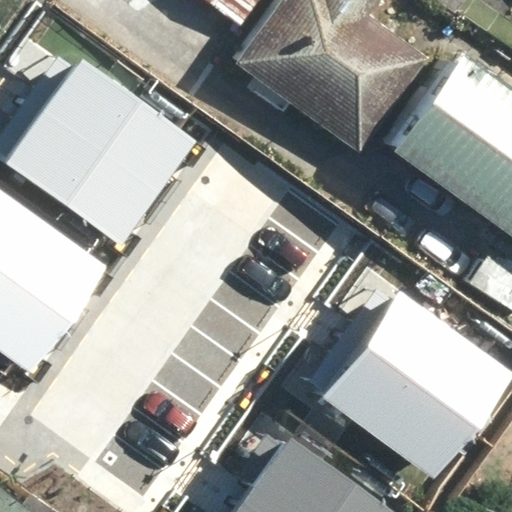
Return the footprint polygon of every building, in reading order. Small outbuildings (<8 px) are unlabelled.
[(254,0),(205,0),(236,24),(254,0)] [(268,0),(232,51),(257,69),(245,86),(283,113),(293,98),(352,140),(420,44),(371,9),(376,0),(268,0)] [(511,72),(460,34),(388,133),(511,223),(511,72)] [(0,185),(101,255),(186,132),(63,47),(0,137),(0,185)] [(0,359),(13,369),(89,261),(0,198),(0,359)] [(511,260),(486,245),(461,285),(511,317),(511,260)] [(376,286),(301,391),(417,474),(493,369),(376,286)] [(383,511),(269,431),(211,511),(383,511)] [(37,511),(0,482),(0,511),(37,511)]
